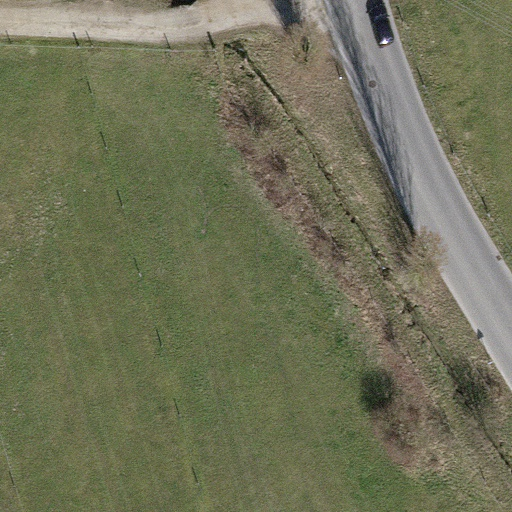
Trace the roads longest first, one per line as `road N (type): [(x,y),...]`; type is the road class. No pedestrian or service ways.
road 1 (tertiary): [(363,0),(386,79),(434,190),(511,324)]
road 2 (track): [(0,24),(172,29),(227,19),(268,0)]
